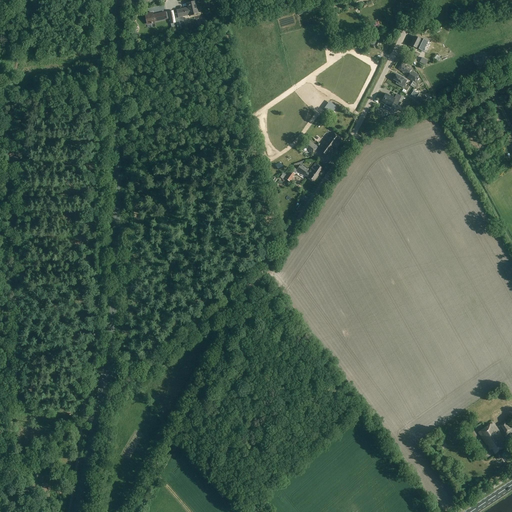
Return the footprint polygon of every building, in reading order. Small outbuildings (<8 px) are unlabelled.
[(188,7),(176,10),(178,17),(180,25),(184,24),(182,16),(189,15),(189,16),(198,14),(195,1),(187,3),(188,7)] [(308,4),(297,7),(299,11),(299,14),(310,11),(309,7),(308,4)] [(176,22),(173,11),(167,12),(166,13),(165,12),(153,15),(152,12),(145,14),(147,25),(155,23),(154,22),(167,19),(167,18),(169,18),(170,23),(176,22)] [(414,36),(411,43),(410,45),(416,48),(418,43),(423,45),(425,41),(414,36)] [(402,72),(408,76),(407,78),(414,82),(416,80),(416,79),(417,77),(419,75),(411,71),(413,69),(409,66),(408,67),(406,66),(406,65),(402,62),(398,69),(402,71),(402,72)] [(396,84),(403,88),(407,80),(396,75),(394,79),(397,81),(396,84)] [(413,97),(424,103),(427,98),(419,93),(419,94),(416,92),(413,97)] [(383,98),(397,105),(401,96),(396,94),(394,98),(385,93),(383,98)] [(393,112),(397,105),(383,98),(381,102),(384,104),(383,107),(393,112)] [(326,139),(317,150),(325,156),(328,153),(330,154),(333,150),(331,149),(333,146),(335,148),(342,139),(333,132),(329,138),(327,136),(326,138),(326,137),(325,138),(326,139)] [(309,140),(304,147),(312,153),(317,146),(309,140)] [(305,177),(313,182),(320,172),(322,168),(315,163),(305,177)] [(290,171),(285,178),(290,182),(293,177),(292,176),(294,174),(290,171)] [(499,426),(505,436),(511,431),(511,426),(508,420),(499,426)] [(509,453),(502,442),(504,441),(493,423),(479,432),(490,450),(492,449),(500,459),(509,453)]
